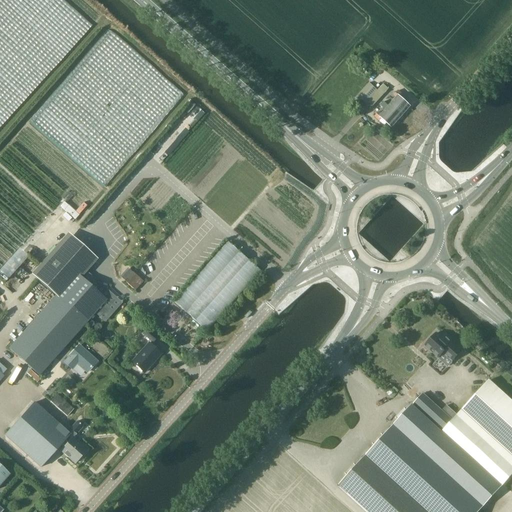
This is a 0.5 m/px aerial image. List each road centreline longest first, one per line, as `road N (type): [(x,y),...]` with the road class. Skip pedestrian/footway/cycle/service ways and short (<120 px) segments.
road 1 (tertiary): [(270,306),(85,511)]
road 2 (secondary): [(319,157),(141,0)]
road 3 (secondary): [(191,511),(349,335)]
road 4 (unclassified): [(431,128),(511,38)]
